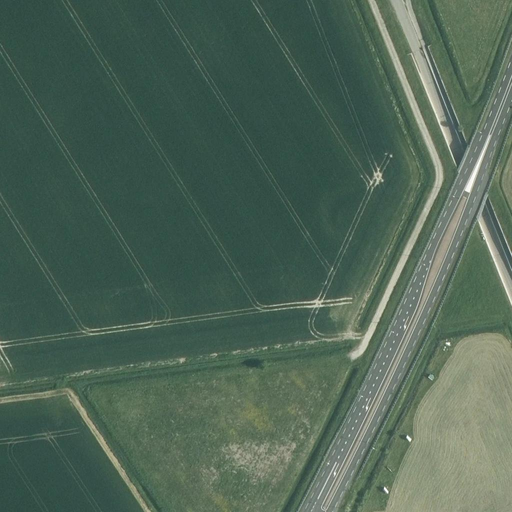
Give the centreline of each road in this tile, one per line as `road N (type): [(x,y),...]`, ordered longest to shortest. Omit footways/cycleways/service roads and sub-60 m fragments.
road 1 (trunk): [(492,130),(305,511)]
road 2 (trunk): [(328,511),(427,305),(492,130)]
road 3 (track): [(371,0),(439,181),(362,349),(351,356)]
road 4 (unclassified): [(511,288),(396,0)]
